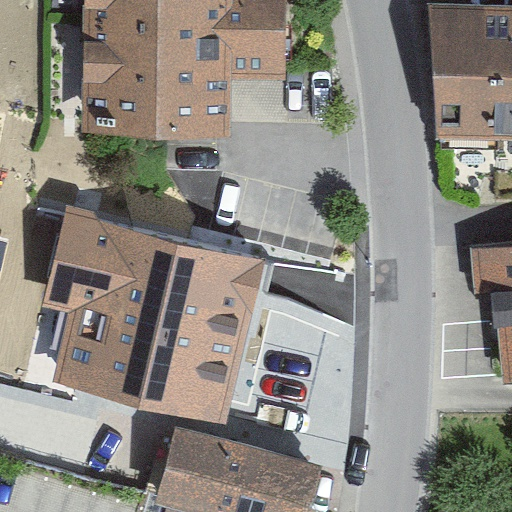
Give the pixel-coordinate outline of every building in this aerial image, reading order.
[(213,135),(213,85),(272,86),(272,0),(70,0),(69,133),(213,135)] [(511,0),(452,0),(419,3),(429,128),(511,121),(511,0)] [(67,213),(44,306),(71,312),(53,387),(225,429),(267,262),(67,213)] [(511,268),(471,271),(481,407),(511,404),(511,268)] [(296,511),(307,477),(161,434),(137,511),(296,511)]
